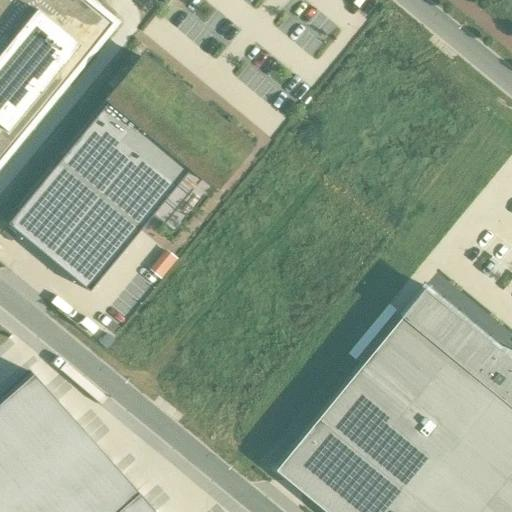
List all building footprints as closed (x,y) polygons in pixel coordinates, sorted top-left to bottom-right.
[(0,0),(0,167),(117,22),(89,0),(0,0)] [(108,100),(6,224),(88,291),(190,168),(213,186),(214,186),(214,185),(215,186),(247,146),(247,145),(247,144),(202,107),(201,108),(201,107),(203,104),(202,103),(199,106),(194,101),(190,98),(192,95),(191,94),(188,97),(187,96),(188,95),(143,58),(142,59),(142,58),(141,59),(141,58),(131,70),(108,98),(109,98),(108,99),(108,100)] [(166,251),(151,270),(160,278),(175,259),(166,251)] [(428,288),(278,470),(287,477),(292,480),(292,479),(306,490),(305,492),(329,511),(511,511),(511,359),(501,350),(502,349),(428,288)] [(154,511),(32,373),(0,401),(0,511),(154,511)]
